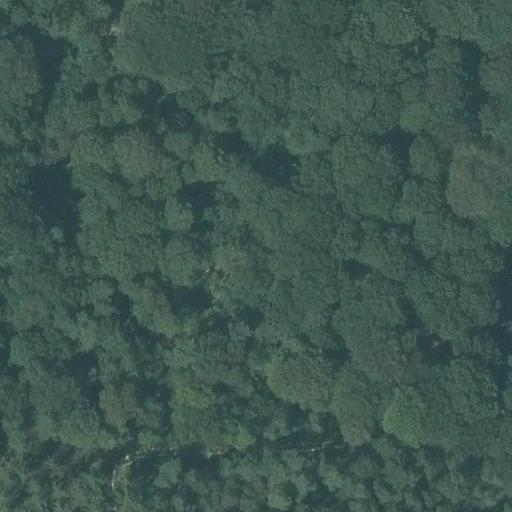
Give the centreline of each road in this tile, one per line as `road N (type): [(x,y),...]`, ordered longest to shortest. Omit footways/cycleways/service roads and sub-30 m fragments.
road 1 (track): [(0,72),(504,0)]
road 2 (track): [(508,426),(0,431)]
road 3 (track): [(508,426),(456,0)]
